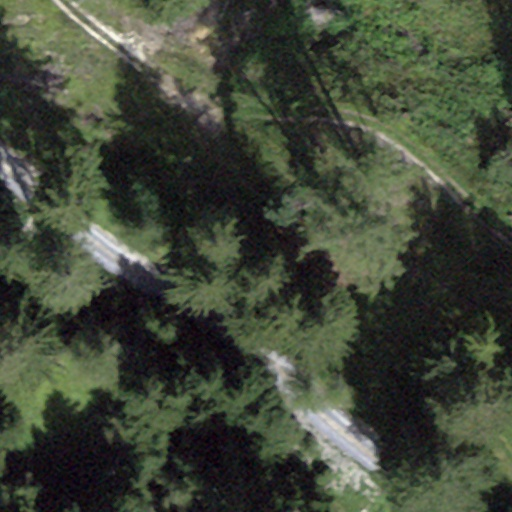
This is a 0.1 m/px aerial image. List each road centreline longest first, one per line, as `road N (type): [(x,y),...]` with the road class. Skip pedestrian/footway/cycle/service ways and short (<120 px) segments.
road 1 (track): [(439,511),(435,501),(304,410),(214,311),(97,256),(0,164)]
road 2 (track): [(59,0),(188,114)]
